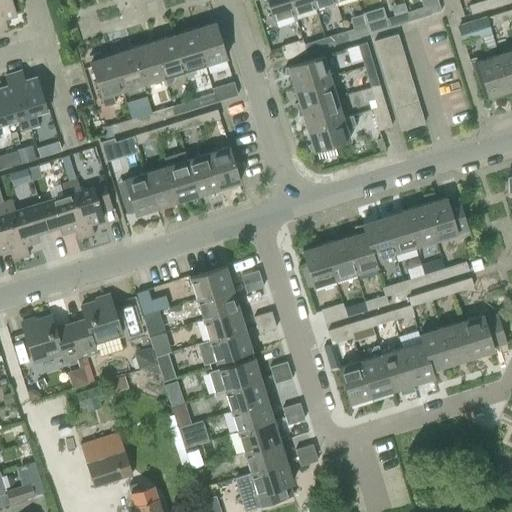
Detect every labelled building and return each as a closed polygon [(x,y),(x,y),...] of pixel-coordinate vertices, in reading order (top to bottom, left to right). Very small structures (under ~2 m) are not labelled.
[(0,0),(0,32),(9,29),(5,18),(16,15),(11,0),(0,0)] [(293,12),(288,0),(265,0),(272,19),(293,12)] [(312,6),(310,0),(288,0),(293,12),(312,6)] [(491,8),(488,0),(484,0),(468,5),(471,15),(491,8)] [(488,0),(491,8),(511,2),(511,0),(488,0)] [(430,14),(427,6),(413,10),(415,19),(430,14)] [(486,18),(489,27),(509,20),(506,11),(492,16),(486,18)] [(394,25),(408,21),(406,13),(394,16),(391,17),(394,25)] [(489,27),(486,18),(458,26),(464,44),(473,41),(470,33),(489,27)] [(384,19),(372,23),(364,26),(366,34),(387,27),(384,19)] [(193,29),(204,64),(225,57),(214,22),(193,29)] [(343,32),(346,40),(366,34),(364,26),(343,32)] [(204,64),(193,29),(172,35),(183,71),(184,71),(186,78),(191,77),(194,71),(193,67),(204,64)] [(322,39),(325,47),(346,40),(343,32),(322,39)] [(376,54),(400,46),(396,34),(372,41),(376,54)] [(183,71),(172,35),(152,42),(163,77),(166,85),(171,84),(174,77),(173,74),(183,71)] [(493,47),(490,35),(480,38),(484,50),(493,47)] [(306,53),(303,45),(301,39),(280,46),(285,60),(306,53)] [(325,47),(322,39),(303,45),(306,53),(325,47)] [(131,48),(142,84),(163,77),(152,42),(131,48)] [(363,68),(371,65),(364,44),(356,46),(363,68)] [(400,46),(376,54),(379,64),(403,57),(400,46)] [(142,84),(131,48),(111,55),(121,90),(142,84)] [(511,89),(511,49),(497,54),(509,91),(511,89)] [(101,58),(99,52),(89,56),(90,61),(101,97),(104,106),(115,103),(112,93),(121,90),(111,55),(101,58)] [(487,97),(509,91),(497,54),(470,63),(480,94),(486,92),(487,97)] [(294,90),(330,79),(323,57),(287,69),(294,90)] [(403,57),(379,64),(383,75),(406,68),(403,57)] [(371,65),(363,68),(370,89),(378,86),(371,65)] [(406,68),(383,75),(386,87),(410,79),(406,68)] [(36,115),(47,111),(37,79),(25,83),(22,71),(4,76),(8,89),(0,91),(0,139),(0,138),(0,126),(18,121),(22,132),(39,127),(36,115)] [(330,79),(294,90),(301,111),(336,99),(330,79)] [(390,98),(413,91),(410,79),(386,87),(390,98)] [(213,92),(216,101),(237,95),(233,81),(211,88),(213,93),(213,92)] [(378,86),(370,89),(376,108),(384,105),(378,86)] [(413,91),(390,98),(393,108),(417,101),(413,91)] [(192,99),(194,108),(215,101),(216,101),(213,92),(213,93),(192,99)] [(171,106),(174,115),(194,108),(192,99),(171,106)] [(336,99),(301,111),(307,130),(342,119),(336,99)] [(417,101),(393,108),(396,119),(420,112),(417,101)] [(391,126),(384,105),(376,108),(371,109),(378,131),(391,126)] [(150,112),(153,121),(174,115),(171,106),(150,112)] [(195,116),(198,125),(219,118),(217,109),(195,116)] [(130,119),(132,128),(153,121),(150,112),(130,119)] [(420,112),(396,119),(400,131),(423,123),(420,112)] [(175,123),(178,132),(197,126),(198,125),(195,116),(175,123)] [(342,119),(307,130),(314,150),(348,139),(345,128),(354,125),(352,116),(342,119)] [(113,134),(131,128),(132,128),(130,119),(110,125),(113,134)] [(154,129),(157,138),(178,132),(175,123),(154,129)] [(134,136),(136,145),(157,138),(154,129),(134,136)] [(115,151),(135,145),(136,145),(134,136),(113,143),(115,151)] [(31,145),(16,150),(16,152),(20,163),(35,159),(31,145)] [(47,145),(37,148),(40,157),(50,153),(47,145)] [(207,153),(218,189),(239,182),(228,147),(207,153)] [(197,195),(186,160),(184,151),(163,158),(165,166),(176,202),(197,195)] [(3,156),(0,156),(0,166),(1,169),(20,163),(16,152),(3,156)] [(218,189),(207,153),(186,160),(197,195),(218,189)] [(37,165),(29,168),(33,179),(41,177),(39,171),(37,166),(37,165)] [(145,173),(156,208),(176,202),(165,166),(145,173)] [(156,208),(145,173),(124,179),(135,215),(156,208)] [(68,183),(85,237),(95,234),(91,223),(104,219),(102,213),(112,209),(105,186),(94,189),(93,188),(81,192),(77,180),(68,183)] [(40,207),(47,230),(58,226),(60,233),(74,229),(78,240),(85,237),(68,183),(60,186),(64,198),(51,202),(51,203),(40,207)] [(446,198),(425,204),(436,240),(457,233),(468,230),(458,198),(447,201),(446,198)] [(47,230),(40,207),(30,210),(29,208),(16,213),(12,202),(3,204),(20,259),(30,256),(26,244),(39,240),(37,233),(47,230)] [(0,252),(9,250),(13,261),(20,259),(3,204),(0,205),(0,252)] [(404,211),(415,246),(436,240),(425,204),(404,211)] [(415,246),(404,211),(384,217),(395,253),(415,246)] [(395,253),(384,217),(363,224),(365,231),(366,230),(374,260),(375,259),(395,253)] [(354,226),(355,234),(344,237),(355,273),(377,266),(375,259),(374,260),(366,230),(365,231),(363,224),(354,226)] [(355,273),(344,237),(323,244),(334,279),(355,273)] [(334,279),(323,244),(302,250),(314,286),(334,279)] [(480,259),(479,259),(471,262),(474,271),(483,269),(480,259)] [(466,262),(453,266),(445,268),(448,277),(469,271),(466,262)] [(197,299),(232,288),(224,266),(190,277),(197,299)] [(424,275),(426,284),(448,277),(445,268),(424,275)] [(244,285),(261,279),(258,270),(241,275),(244,285)] [(403,281),(406,290),(426,284),(424,275),(403,281)] [(261,279),(244,285),(246,292),(263,287),(261,279)] [(465,279),(451,284),(450,284),(452,292),(467,288),(465,279)] [(406,290),(403,281),(381,288),(384,295),(384,297),(385,296),(406,290)] [(429,291),(431,299),(452,292),(450,284),(429,291)] [(234,297),(232,288),(197,299),(203,320),(243,307),(244,307),(240,296),(234,297)] [(146,290),(135,293),(142,315),(153,312),(149,300),(146,290)] [(431,299),(429,291),(407,297),(409,305),(410,306),(411,306),(431,299)] [(363,302),(366,310),(388,304),(385,296),(384,297),(384,295),(363,302)] [(69,324),(80,359),(97,353),(94,344),(121,335),(109,296),(81,305),(85,319),(69,324)] [(188,301),(177,304),(179,310),(191,306),(189,300),(188,301)] [(366,310),(363,302),(343,308),(346,317),(366,310)] [(325,323),(346,317),(343,308),(342,303),(321,309),(325,323)] [(390,311),(393,320),(414,314),(411,306),(410,306),(409,305),(390,311)] [(244,307),(243,307),(203,320),(210,340),(245,329),(241,318),(247,316),(244,307)] [(257,326),(274,320),(271,311),(254,316),(257,326)] [(369,317),(371,327),(393,320),(390,311),(369,317)] [(484,317),(483,314),(461,321),(472,357),(494,350),(493,347),(506,343),(496,313),(484,317)] [(80,359),(69,324),(54,328),(50,315),(22,324),(34,363),(62,354),(65,364),(76,360),(80,359)] [(348,324),(351,333),(371,327),(369,317),(348,324)] [(274,320),(257,326),(259,333),(276,328),(274,320)] [(440,328),(451,364),(472,357),(461,321),(440,328)] [(352,338),(351,333),(348,324),(328,330),(332,344),(352,338)] [(451,364),(440,328),(420,334),(423,341),(431,370),(432,370),(451,364)] [(245,329),(210,340),(198,344),(204,365),(251,350),(245,329)] [(401,348),(412,383),(434,376),(432,370),(431,370),(423,341),(401,348)] [(324,346),(331,369),(339,367),(332,344),(324,346)] [(370,396),(391,390),(380,355),(377,345),(373,346),(369,354),(370,358),(359,361),(370,396)] [(163,355),(161,346),(153,349),(156,358),(163,355)] [(412,383),(401,348),(380,355),(391,390),(412,383)] [(154,365),(149,349),(134,353),(138,369),(154,365)] [(86,357),(80,359),(83,368),(88,383),(93,381),(86,357)] [(254,358),(218,369),(209,372),(215,393),(225,390),(260,379),(254,358)] [(273,375),(289,370),(286,361),(270,366),(273,375)] [(370,396),(359,361),(339,368),(350,402),(370,396)] [(159,371),(163,383),(174,379),(170,368),(159,371)] [(289,370),(273,375),(275,383),(292,379),(289,370)] [(110,381),(114,392),(127,388),(123,377),(110,381)] [(260,379),(225,390),(231,411),(267,399),(260,379)] [(27,392),(30,402),(40,399),(38,393),(33,390),(27,392)] [(178,392),(167,396),(170,407),(182,404),(178,392)] [(3,397),(5,406),(14,403),(11,395),(3,397)] [(71,404),(80,429),(94,424),(85,399),(71,404)] [(267,399),(231,411),(238,431),(273,420),(267,399)] [(286,416),(302,411),(299,402),(283,408),(286,416)] [(180,405),(170,407),(177,428),(186,425),(180,405)] [(302,411),(286,416),(288,424),(304,419),(302,411)] [(273,420),(238,431),(244,453),(280,442),(273,420)] [(193,443),(187,426),(177,429),(182,446),(193,443)] [(93,486),(131,475),(117,432),(80,444),(93,486)] [(20,445),(26,443),(23,435),(18,437),(20,445)] [(254,472),(286,462),(280,442),(244,453),(251,473),(254,472)] [(299,458),(315,453),(312,443),(296,449),(299,458)] [(315,453),(299,458),(301,465),(318,460),(315,453)] [(17,466),(23,485),(29,483),(33,496),(44,493),(34,461),(17,466)] [(254,472),(251,473),(257,493),(293,482),(286,462),(254,472)] [(192,472),(195,480),(203,477),(201,470),(192,472)] [(9,504),(33,496),(29,483),(23,485),(4,491),(9,504)] [(135,511),(160,511),(156,499),(148,502),(143,488),(129,492),(135,511)] [(218,511),(214,496),(200,500),(204,511),(218,511)]
